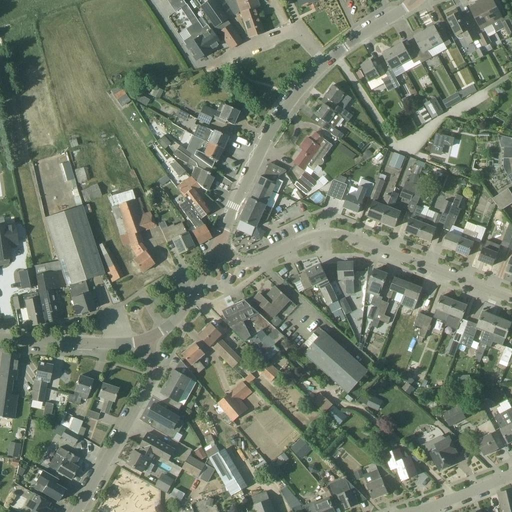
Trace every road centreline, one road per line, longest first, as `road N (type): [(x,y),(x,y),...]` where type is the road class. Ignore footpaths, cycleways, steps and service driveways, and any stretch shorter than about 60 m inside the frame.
road 1 (residential): [(511,296),(345,232),(315,230),(245,257),(213,247)]
road 2 (residential): [(337,51),(388,139),(402,143),(511,71)]
road 3 (tertiary): [(213,247),(278,117),(324,64)]
road 4 (residential): [(76,511),(154,373),(148,339)]
road 5 (tertiary): [(0,339),(148,339)]
